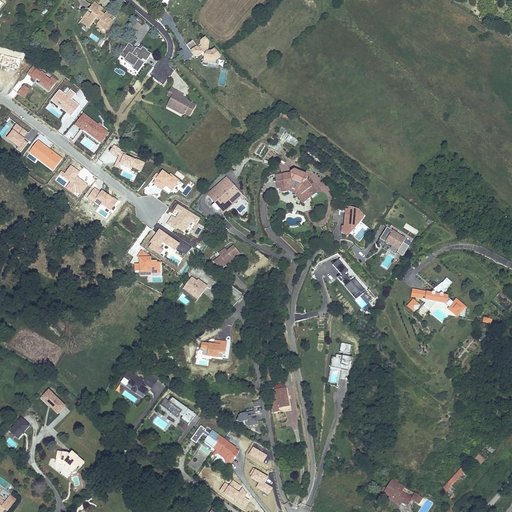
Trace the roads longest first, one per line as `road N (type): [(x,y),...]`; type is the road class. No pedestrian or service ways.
road 1 (residential): [(0,96),(151,211)]
road 2 (unknown): [(289,157),(318,181),(326,206),(315,212),(282,192),(263,194)]
